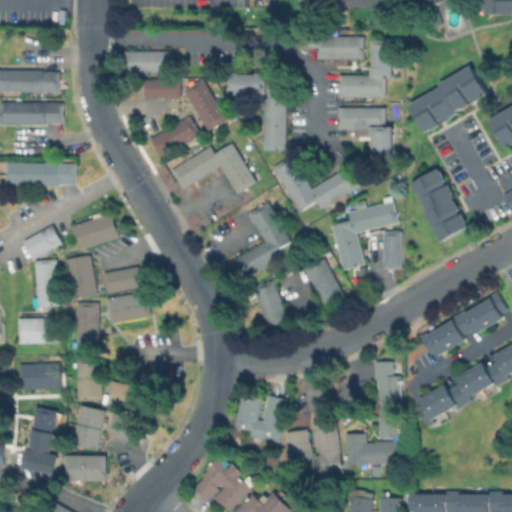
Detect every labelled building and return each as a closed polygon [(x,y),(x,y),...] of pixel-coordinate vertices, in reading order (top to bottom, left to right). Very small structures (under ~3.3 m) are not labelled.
[(511,13),(511,0),(486,0),(486,12),(511,13)] [(364,35),(318,35),(317,57),(364,58),(364,35)] [(339,96),(385,96),(385,77),(393,77),(393,39),(372,39),(372,73),(339,73),(339,96)] [(170,78),(171,51),(126,50),(125,71),(158,72),(158,77),(170,78)] [(423,130),(472,107),(470,102),(487,93),(475,68),(408,99),(423,130)] [(59,69),(0,69),(0,91),(59,92),(59,69)] [(285,149),(286,85),(266,85),(266,72),(230,72),(229,94),(264,94),(263,149),(285,149)] [(207,129),(227,118),(203,77),(184,89),(207,129)] [(144,97),(180,96),(180,78),(143,79),(144,97)] [(64,101),(0,100),(0,123),(63,124),(64,101)] [(503,145),(511,140),(511,105),(489,116),(503,145)] [(385,106),(338,106),(338,128),(372,128),(372,159),(393,159),(393,126),(385,126),(385,106)] [(201,133),(190,114),(149,137),(161,157),(201,133)] [(236,141),(260,179),(241,191),(224,164),(187,187),(175,169),(214,144),(219,152),(236,141)] [(309,187),(293,154),(273,164),(297,210),(316,201),(319,206),(358,186),(349,167),(309,187)] [(76,161),(4,160),(4,183),(76,183),(76,161)] [(470,225),(440,167),(412,181),(442,240),(470,225)] [(264,242),(230,259),(240,278),(278,259),(274,250),(290,242),(268,200),(248,211),(264,242)] [(398,222),(393,200),(348,210),(350,219),(332,223),(342,268),(364,264),(357,231),(398,222)] [(81,248),(119,236),(112,212),(73,224),(81,248)] [(62,243),(53,224),(23,240),(32,258),(62,243)] [(383,267),(401,267),(400,230),(383,230),(383,267)] [(67,257),(73,297),(97,294),(91,253),(67,257)] [(35,259),(37,306),(59,305),(56,258),(35,259)] [(325,307),(345,297),(325,258),(305,269),(325,307)] [(141,286),(138,265),(103,272),(107,292),(141,286)] [(287,320),(275,278),(255,284),(267,326),(287,320)] [(510,307),(504,311),(507,317),(481,332),(478,327),(467,334),(470,339),(443,354),(439,348),(433,352),(423,334),(430,331),(431,333),(457,318),(456,316),(468,309),(469,311),(495,296),(494,294),(500,290),(510,307)] [(106,295),(108,321),(148,317),(146,292),(106,295)] [(99,301),(76,301),(76,348),(99,348),(99,301)] [(59,316),(18,317),(18,343),(60,342),(59,316)] [(511,345),(511,372),(510,374),(511,376),(497,384),(497,382),(473,396),(474,398),(460,406),(459,404),(435,418),(436,420),(429,424),(419,407),(424,404),(421,398),(448,383),(451,388),(462,381),(459,376),(486,361),(489,366),(500,359),(497,354),(511,345)] [(100,398),(100,360),(76,360),(77,399),(100,398)] [(400,436),(400,374),(393,374),(393,360),(377,360),(377,436),(400,436)] [(20,363),(20,388),(58,388),(59,361),(31,361),(31,363),(20,363)] [(141,410),(145,386),(110,380),(106,404),(141,410)] [(293,398),(282,442),(253,434),(254,429),(238,425),(246,394),(251,396),(252,394),(266,397),(261,417),(266,418),(272,392),(293,398)] [(105,409),(81,404),(73,444),(97,449),(105,409)] [(28,468),(54,472),(57,453),(50,452),(56,409),(33,405),(25,461),(29,462),(28,468)] [(107,431),(132,441),(140,420),(114,411),(107,431)] [(339,420),(346,471),(295,478),(289,430),(309,427),(311,440),(313,440),(314,454),(322,453),(320,441),(319,441),(316,423),(339,420)] [(345,463),(396,462),(395,440),(366,441),(366,432),(344,432),(345,463)] [(106,454),(66,453),(65,478),(105,479),(106,454)] [(221,456),(231,466),(236,461),(246,472),(244,475),(255,488),(233,509),(227,504),(226,505),(217,495),(227,486),(224,483),(221,486),(223,488),(210,500),(197,486),(207,476),(205,474),(211,468),(209,467),(221,456)] [(369,511),(374,491),(353,488),(348,511),(369,511)] [(420,492),(446,492),(446,490),(464,490),(464,492),(490,493),(489,489),(507,490),(507,492),(511,492),(511,511),(506,511),(493,511),(462,511),(462,510),(449,510),(449,511),(418,511),(418,510),(411,510),(411,489),(420,490),(420,492)] [(277,490),(295,508),(291,511),(236,511),(257,492),(266,501),(277,490)] [(400,511),(401,497),(379,496),(378,511),(400,511)] [(52,511),(78,511),(56,503),(52,511)]
